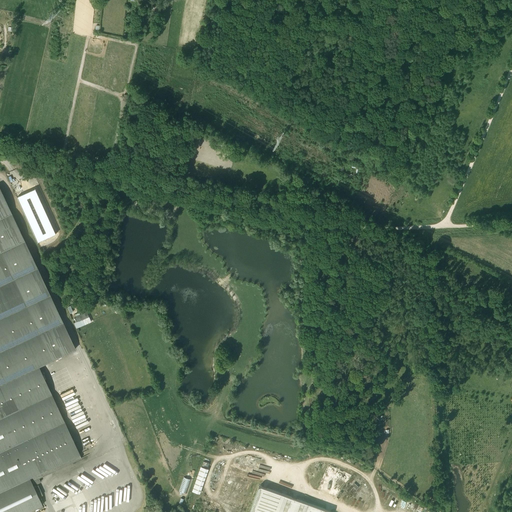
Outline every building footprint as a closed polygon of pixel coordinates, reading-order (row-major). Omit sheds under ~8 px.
[(28,183),(17,188),(42,242),(53,237),(28,183)] [(75,349),(0,190),(0,189),(0,511),(27,511),(43,505),(39,497),(42,495),(37,485),(33,487),(32,485),(40,481),(38,478),(82,457),(39,366),(75,349)] [(77,328),(91,321),(86,311),(80,314),(79,313),(75,314),(78,321),(74,323),(77,328)] [(193,491),(201,493),(209,468),(201,465),(193,491)] [(179,491),(186,494),(191,479),(184,477),(179,491)] [(331,511),(332,511),(261,486),(259,487),(250,511),(331,511)]
